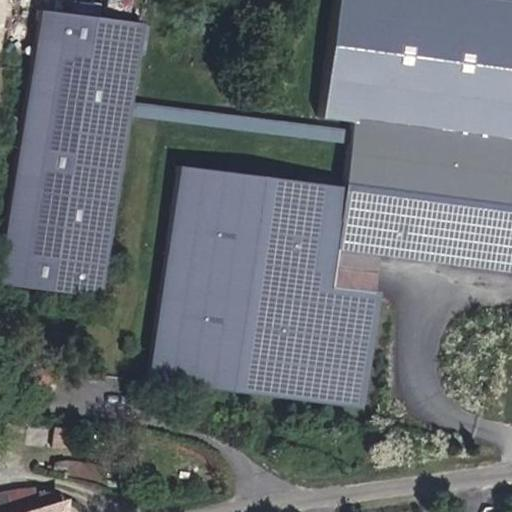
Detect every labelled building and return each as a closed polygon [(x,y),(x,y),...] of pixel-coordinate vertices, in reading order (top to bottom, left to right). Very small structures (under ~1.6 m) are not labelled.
[(0,285),(110,295),(127,108),(137,109),(145,21),(26,9),(0,283),(0,285)] [(511,142),(350,122),(342,186),(179,166),(152,376),(369,403),(383,293),(369,291),(374,254),(511,271),(511,142)] [(69,379),(41,374),(39,387),(67,392),(69,379)] [(72,430),(53,430),(53,450),(72,449),(72,430)] [(0,511),(57,511),(58,490),(32,485),(0,489),(0,511)]
